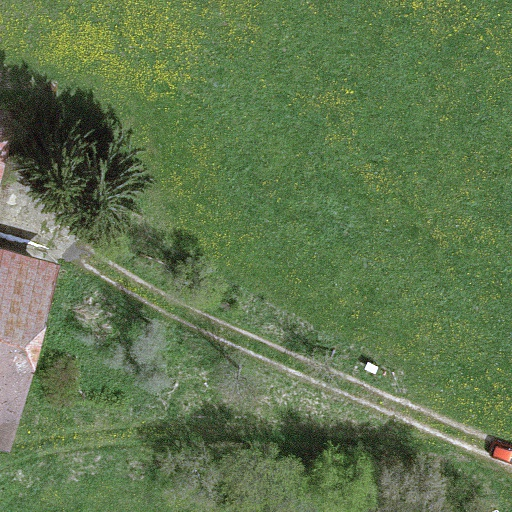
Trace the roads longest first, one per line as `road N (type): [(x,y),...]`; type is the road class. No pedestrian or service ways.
road 1 (track): [(33,210),(118,284),(511,457)]
road 2 (track): [(0,459),(107,431),(469,440)]
